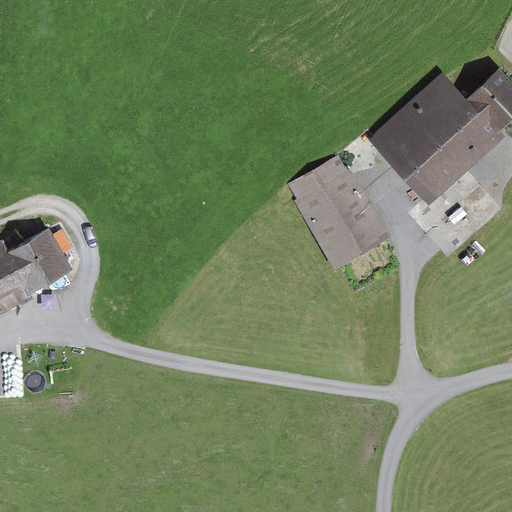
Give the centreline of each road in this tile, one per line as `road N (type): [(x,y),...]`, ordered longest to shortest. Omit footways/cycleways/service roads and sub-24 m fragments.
road 1 (track): [(0,342),(73,337),(419,405)]
road 2 (unclassified): [(511,371),(419,405),(387,466),(385,511)]
road 3 (track): [(409,252),(409,365),(419,405)]
